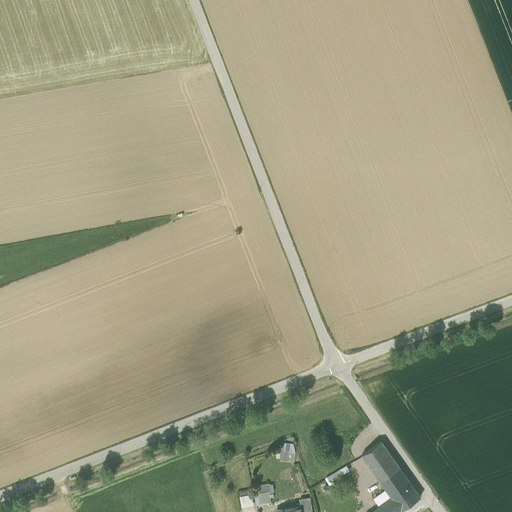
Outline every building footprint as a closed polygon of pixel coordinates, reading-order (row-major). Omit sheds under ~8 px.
[(380,480),(400,466),(381,441),(362,454),(380,480)] [(281,442),(280,450),(288,450),(288,452),(296,453),(294,443),(281,442)] [(287,460),(288,452),(288,450),(280,450),(279,460),(287,460)] [(296,453),(288,452),(287,460),(295,461),(296,453)] [(346,465),(325,478),(328,483),(349,470),(346,465)] [(400,466),(380,480),(386,489),(392,497),(401,510),(421,496),(400,466)] [(269,491),(270,492),(271,492),(269,483),(260,485),(258,492),(269,491)] [(333,484),(325,484),(325,492),(333,492),(333,484)] [(374,498),(379,506),(392,497),(386,489),(374,498)] [(269,491),(258,492),(259,496),(260,504),(271,502),(270,492),(269,491)] [(251,494),(240,496),(242,507),(254,505),(251,494)] [(300,499),(301,505),(302,511),(312,511),(313,511),(310,497),(300,499)] [(371,511),(398,511),(401,510),(392,497),(379,506),(371,511)]
